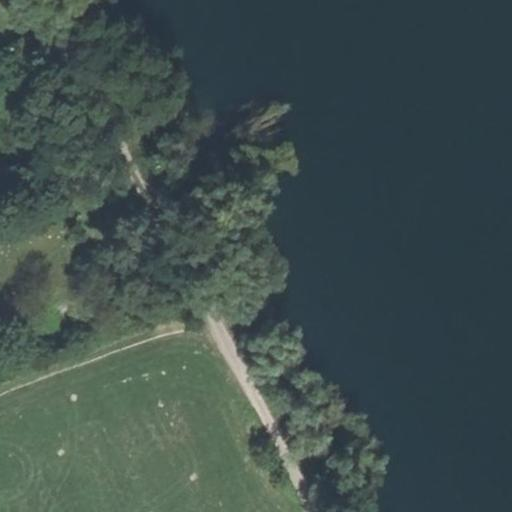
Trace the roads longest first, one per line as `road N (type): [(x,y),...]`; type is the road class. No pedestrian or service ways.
road 1 (track): [(204,315),(36,0)]
road 2 (track): [(204,315),(309,511)]
